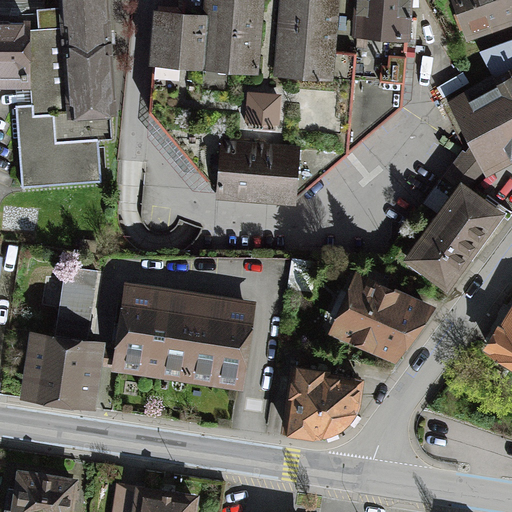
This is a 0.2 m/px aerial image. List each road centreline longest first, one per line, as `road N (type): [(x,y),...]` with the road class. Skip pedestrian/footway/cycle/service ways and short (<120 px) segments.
road 1 (unclassified): [(0,424),(370,478)]
road 2 (residential): [(511,255),(397,409),(370,478)]
road 3 (unclassified): [(370,478),(511,502)]
